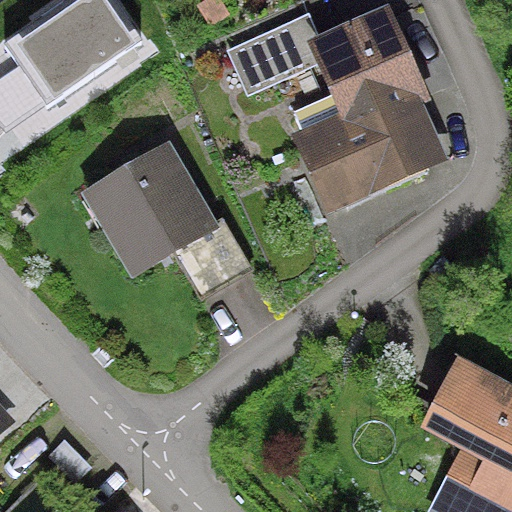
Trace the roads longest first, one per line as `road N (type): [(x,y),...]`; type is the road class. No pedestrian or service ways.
road 1 (residential): [(446,0),(494,105),(503,165),(481,202),(148,447)]
road 2 (residential): [(0,290),(148,447)]
